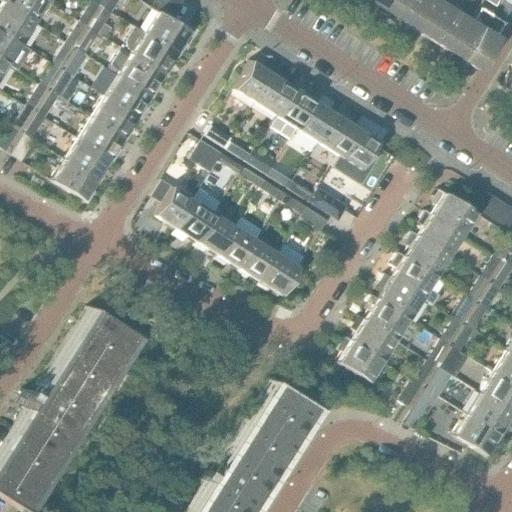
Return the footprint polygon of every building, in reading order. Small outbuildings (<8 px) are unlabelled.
[(0,0),(0,2),(28,21),(29,21),(41,0),(0,0)] [(77,16),(79,18),(85,21),(95,4),(88,0),(86,0),(79,13),(77,16)] [(114,0),(101,0),(97,6),(100,7),(107,12),(113,3),(114,0)] [(153,11),(156,13),(164,0),(152,0),(148,7),(153,11)] [(179,0),(164,0),(156,13),(167,19),(179,0)] [(378,0),(375,7),(393,18),(404,0),(378,0)] [(430,0),(404,0),(393,18),(411,30),(430,0)] [(449,0),(430,0),(411,30),(429,41),(448,11),(454,3),(449,0)] [(29,21),(28,21),(0,2),(0,32),(15,42),(29,21)] [(100,24),(107,12),(100,7),(89,24),(97,29),(100,24)] [(476,7),(466,23),(467,23),(448,53),(455,58),(454,58),(470,68),(500,22),(476,7)] [(171,53),(176,56),(180,49),(175,46),(184,31),(184,32),(185,31),(167,19),(156,13),(153,11),(152,12),(153,12),(140,32),(171,53)] [(466,23),(448,11),(429,41),(448,53),(467,23),(466,23)] [(71,42),(79,29),(82,25),(79,24),(74,21),(64,38),(71,42)] [(89,24),(86,28),(94,33),(103,38),(108,29),(100,24),(97,29),(89,24)] [(86,28),(79,40),(76,45),(83,50),(94,33),(86,28)] [(0,62),(2,63),(12,70),(25,48),(15,42),(0,32),(0,62)] [(171,53),(140,32),(126,54),(157,74),(163,77),(164,76),(163,76),(169,68),(168,63),(165,62),(171,53)] [(68,47),(61,42),(50,59),(58,64),(68,47)] [(148,88),(157,74),(126,54),(117,47),(103,68),(113,75),(144,95),(149,98),(154,91),(148,88)] [(73,50),(62,66),(70,71),(80,54),(79,54),(73,50)] [(250,102),(267,74),(247,61),(246,60),(228,89),(229,89),(250,102)] [(511,62),(497,85),(511,94),(511,62)] [(44,84),(55,67),(48,63),(37,79),(44,84)] [(60,70),(49,87),(57,92),(67,75),(60,70)] [(271,115),(288,87),(267,74),(250,102),(271,115)] [(144,95),(113,75),(100,95),(130,116),(131,116),(136,119),(140,112),(135,109),(144,95)] [(31,105),(42,89),(34,84),(24,100),(31,105)] [(288,87),(271,115),(292,129),(310,101),(288,87)] [(47,92),(36,109),(43,113),(54,96),(47,92)] [(122,130),(130,116),(100,95),(86,117),(117,137),(123,140),(127,133),(122,130)] [(310,101),(292,129),(313,142),(331,114),(310,101)] [(18,126),(29,109),(21,105),(11,122),(18,126)] [(53,125),(41,117),(33,113),(23,129),(30,134),(33,129),(36,131),(49,131),(53,125)] [(331,114),(313,142),(334,156),(352,127),(331,114)] [(79,142),(104,158),(109,161),(114,154),(108,151),(117,137),(86,117),(73,138),(79,142)] [(0,131),(0,150),(2,152),(15,131),(5,124),(0,131)] [(200,135),(221,148),(227,138),(206,125),(200,135)] [(352,127),(334,156),(355,169),(373,140),(372,140),(352,127)] [(6,155),(16,161),(30,140),(20,134),(6,155)] [(79,142),(73,138),(59,159),(79,171),(91,179),(96,182),(100,175),(95,172),(104,158),(79,142)] [(217,153),(196,140),(190,150),(210,164),(217,153)] [(225,151),(242,161),(246,154),(229,144),(225,151)] [(238,166),(222,156),(217,163),(233,174),(238,166)] [(246,164),(263,175),(267,168),(251,157),(246,164)] [(82,193),(91,179),(79,171),(59,159),(47,179),(46,179),(45,180),(79,201),(83,203),(87,197),(82,193)] [(259,180),(243,169),(238,176),(255,187),(259,180)] [(267,178),(284,188),(288,180),(272,170),(267,178)] [(280,193),(264,183),(259,190),(276,200),(280,193)] [(288,191),(304,201),(309,194),(293,183),(288,191)] [(470,183),(457,203),(467,210),(480,190),(470,183)] [(149,215),(170,228),(187,200),(167,187),(167,186),(166,186),(148,215),(149,216),(149,215)] [(313,188),(309,194),(304,201),(334,220),(340,210),(331,204),(333,201),(313,188)] [(435,199),(426,213),(458,233),(470,213),(471,213),(467,210),(457,203),(434,189),(430,196),(435,199)] [(480,190),(467,210),(471,213),(471,212),(477,216),(490,196),(480,190)] [(297,214),(301,207),(285,196),(280,203),(297,214)] [(500,203),(490,196),(477,216),(487,223),(500,203)] [(187,200),(170,228),(191,242),(209,214),(187,200)] [(487,223),(497,229),(510,209),(500,203),(487,223)] [(301,207),(297,214),(295,217),(317,231),(323,220),(301,207)] [(497,229),(503,233),(508,236),(511,228),(511,210),(510,209),(497,229)] [(458,233),(426,213),(421,210),(416,217),(422,220),(413,234),(444,254),(458,233)] [(191,242),(213,255),(230,227),(209,214),(191,242)] [(213,255),(233,268),(251,240),(230,227),(213,255)] [(408,241),(399,255),(430,275),(444,254),(413,234),(407,231),(403,238),(408,241)] [(502,250),(505,251),(511,240),(511,238),(508,236),(503,233),(490,254),(497,258),(502,250)] [(233,268),(254,281),(272,253),(251,240),(233,268)] [(511,240),(505,251),(507,253),(502,262),(509,267),(511,262),(511,240)] [(272,253),(254,281),(274,294),(275,295),(300,256),(279,242),(272,253)] [(395,262),(386,277),(417,296),(430,275),(399,255),(394,252),(389,259),(395,262)] [(497,258),(490,254),(479,271),(486,275),(497,258)] [(498,284),(509,267),(502,262),(491,279),(498,284)] [(417,296),(386,277),(380,273),(376,280),(382,283),(373,298),(404,317),(417,296)] [(473,297),(484,280),(476,275),(466,292),(473,297)] [(488,283),(478,300),(485,305),(496,288),(488,283)] [(368,304),(359,319),(391,338),(404,317),(373,298),(367,294),(363,301),(368,304)] [(459,318),(470,301),(463,296),(452,313),(459,318)] [(475,304),(464,321),(472,326),(483,309),(475,304)] [(14,395),(22,400),(18,407),(23,410),(0,447),(0,499),(17,511),(18,510),(13,507),(123,333),(128,336),(129,335),(83,306),(82,307),(87,310),(32,396),(27,393),(27,392),(19,387),(14,395)] [(355,325),(346,340),(377,359),(391,338),(359,319),(354,315),(349,322),(355,325)] [(446,338),(457,321),(450,317),(439,334),(446,338)] [(462,326),(451,342),(458,346),(469,330),(462,326)] [(511,333),(501,351),(511,357),(511,333)] [(377,359),(346,340),(340,336),(336,343),(342,346),(333,361),(332,360),(332,361),(364,382),(364,381),(364,380),(377,359)] [(433,360),(443,343),(436,338),(425,355),(433,360)] [(449,346),(438,363),(445,368),(456,351),(449,346)] [(487,372),(511,387),(511,357),(501,351),(487,372)] [(419,381),(430,364),(423,359),(412,377),(419,381)] [(435,368),(428,380),(438,386),(445,374),(435,368)] [(474,393),(506,413),(511,416),(511,415),(511,407),(510,406),(511,402),(511,387),(487,372),(474,393)] [(236,511),(248,494),(253,497),(254,496),(249,493),(304,406),(309,409),(310,408),(264,378),(263,379),(268,383),(213,469),(208,465),(203,473),(195,468),(191,474),(204,483),(185,511),(236,511)] [(393,400),(403,407),(417,386),(406,379),(393,400)] [(461,414),(492,434),(498,437),(502,431),(497,427),(506,413),(474,393),(461,414)] [(416,398),(409,409),(419,416),(426,404),(416,398)] [(448,434),(447,435),(485,458),(489,452),(483,448),(492,434),(461,414),(448,434)]
